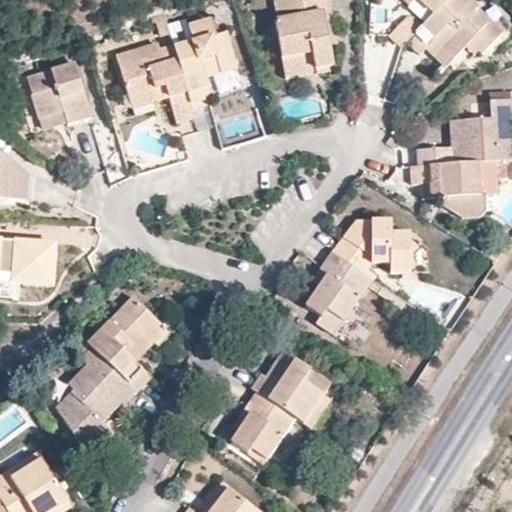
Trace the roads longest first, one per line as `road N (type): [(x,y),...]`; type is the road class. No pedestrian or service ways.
road 1 (residential): [(239,292),(330,177),(333,159),(324,146),(305,139),(144,185),(127,199),(131,238),(213,262)]
road 2 (residential): [(126,511),(239,292)]
road 3 (tertiary): [(410,511),(511,346)]
